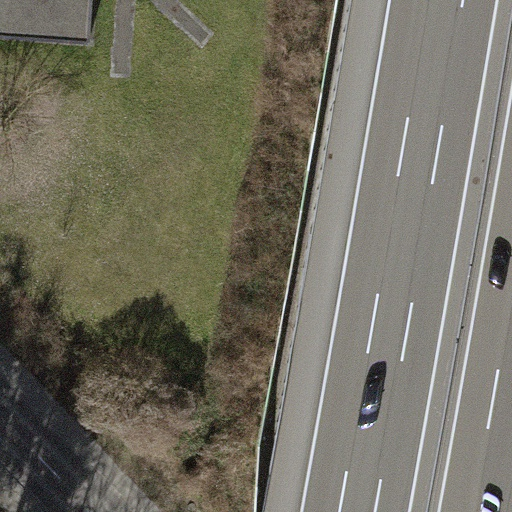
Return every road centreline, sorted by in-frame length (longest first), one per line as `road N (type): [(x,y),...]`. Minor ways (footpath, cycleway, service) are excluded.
road 1 (motorway): [(444,0),(356,511)]
road 2 (tertiary): [(0,414),(92,511)]
